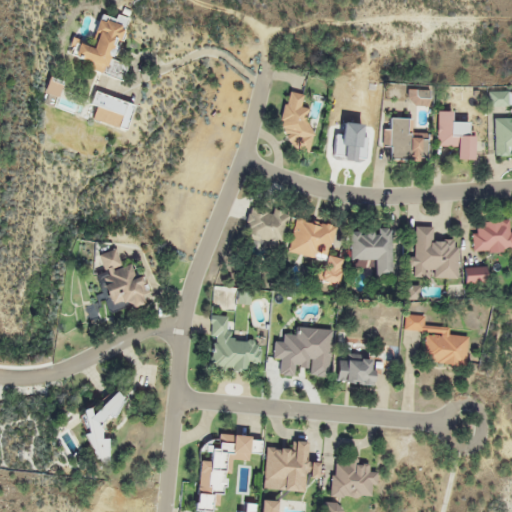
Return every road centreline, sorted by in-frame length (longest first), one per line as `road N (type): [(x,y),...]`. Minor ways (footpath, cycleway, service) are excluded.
road 1 (residential): [(267,63),(243,159),(181,323),(164,511)]
road 2 (residential): [(175,398),(463,425)]
road 3 (residential): [(511,188),(368,196),(298,183),(243,159)]
road 4 (residential): [(181,323),(138,329),(59,370),(0,375)]
